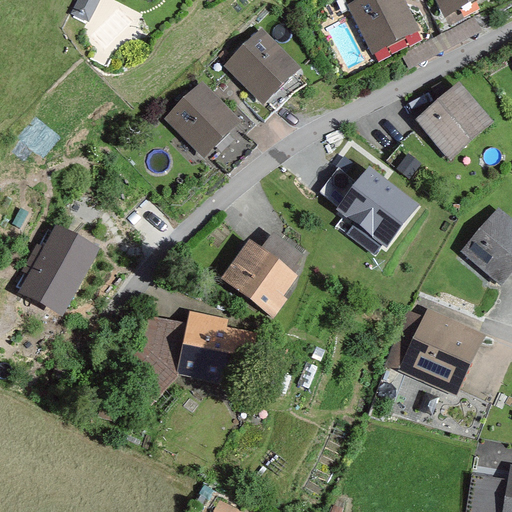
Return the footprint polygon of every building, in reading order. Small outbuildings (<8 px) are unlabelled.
[(87,20),(97,0),(81,0),(74,14),(87,20)] [(350,0),(374,46),(410,28),(396,0),(350,0)] [(441,0),(446,9),(464,0),(441,0)] [(460,41),(483,30),(477,17),(454,28),(460,41)] [(333,29),(347,60),(363,53),(349,22),(333,29)] [(261,97),(290,68),(261,38),(232,67),(261,97)] [(458,90),(420,123),(441,147),(460,130),(469,141),(488,124),(458,90)] [(201,91),(172,120),(205,154),(215,144),(212,140),(231,121),(201,91)] [(412,208),(371,176),(344,212),(385,243),(412,208)] [(466,254),(498,281),(511,265),(511,226),(499,215),(466,254)] [(65,291),(87,252),(57,235),(25,293),(60,312),(71,294),(65,291)] [(263,253),(251,244),(223,282),(267,314),(269,310),(264,306),(300,258),(273,239),(263,253)] [(223,322),(190,315),(180,367),(245,380),(255,338),(221,331),(223,322)] [(419,341),(399,332),(389,356),(408,364),(385,410),(471,437),(483,407),(452,390),(476,340),(430,318),(419,341)] [(151,404),(173,381),(142,353),(120,376),(151,404)] [(100,415),(116,420),(120,405),(104,401),(100,415)] [(511,511),(511,474),(511,475),(510,482),(471,476),(465,511),(511,511)]
